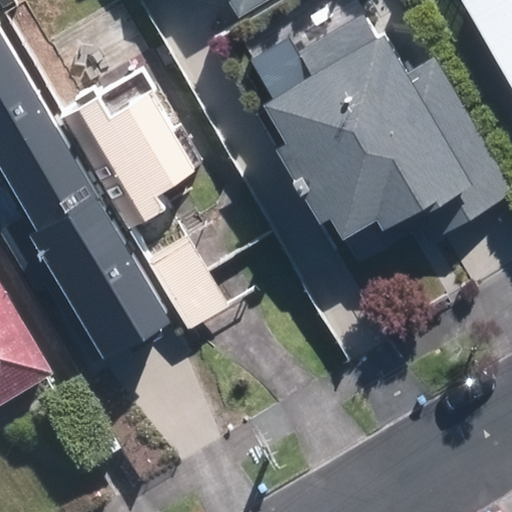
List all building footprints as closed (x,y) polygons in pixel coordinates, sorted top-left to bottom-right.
[(219,0),(235,24),(271,0),(219,0)] [(435,47),(408,0),(393,0),(373,12),(381,26),(354,42),(377,80),(435,47)] [(511,0),(482,0),(511,50),(511,0)] [(174,321),(182,334),(232,304),(193,238),(157,260),(136,225),(175,202),(167,189),(201,168),(141,68),(53,120),(0,30),(0,232),(85,374),(174,321)] [(391,134),(366,94),(350,102),(349,99),(307,124),(297,106),(258,129),(270,147),(263,149),(360,312),(446,261),(443,255),(464,242),(433,191),(413,204),(376,144),(391,134)] [(0,419),(61,383),(0,279),(0,419)] [(128,455),(86,383),(49,405),(90,476),(128,455)]
